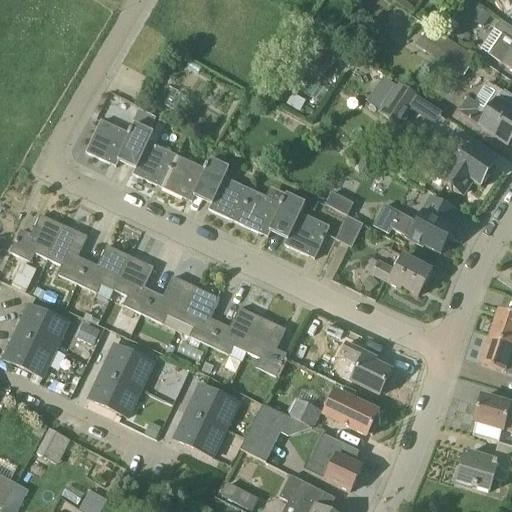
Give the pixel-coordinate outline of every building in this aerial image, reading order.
[(483,29),(491,17),(477,8),(469,20),(483,29)] [(511,30),(500,23),(495,32),(504,38),(501,42),(499,41),(488,57),(500,64),(500,65),(511,72),(511,30)] [(415,48),(463,80),(476,60),(428,29),(415,48)] [(511,108),(511,101),(499,92),(487,84),(473,105),(468,101),(459,114),(491,136),(507,148),(511,140),(511,112),(510,111),(511,108)] [(398,86),(378,116),(399,130),(419,102),(419,100),(398,86)] [(138,112),(133,123),(150,131),(156,120),(138,112)] [(111,167),(126,135),(101,123),(86,155),(111,167)] [(149,145),(151,141),(153,136),(134,127),(132,132),(130,131),(128,136),(126,135),(111,167),(116,169),(121,158),(138,166),(133,177),(136,179),(152,146),(149,145)] [(495,166),(478,155),(467,147),(466,148),(451,137),(438,156),(449,164),(442,173),(437,169),(431,177),(459,197),(471,182),(480,188),(495,166)] [(162,191),(177,158),(152,146),(136,179),(162,191)] [(221,166),(226,155),(216,151),(212,162),(221,166)] [(187,203),(202,170),(177,158),(162,191),(187,203)] [(206,172),(202,170),(187,203),(192,205),(197,193),(214,201),(208,212),(213,214),(227,183),(224,181),(229,171),(210,162),(206,172)] [(238,226),(253,195),(227,183),(213,214),(238,226)] [(267,240),(273,229),(281,208),(266,201),(253,195),(238,226),(263,238),(267,240)] [(347,218),(353,206),(332,195),(325,207),(347,218)] [(286,198),(281,208),(273,229),(289,236),(300,217),(301,214),(304,206),(286,198)] [(448,228),(455,214),(456,212),(430,199),(416,225),(384,208),(373,229),(388,237),(391,233),(422,249),(423,247),(440,256),(453,231),(448,228)] [(315,213),(319,204),(309,200),(305,209),(315,213)] [(314,262),(329,230),(300,217),(289,236),(284,248),(289,250),(314,262)] [(33,255),(48,262),(50,257),(64,229),(40,218),(31,238),(21,233),(10,256),(29,265),(30,261),(33,255)] [(353,222),(347,218),(335,242),(351,250),(363,226),(353,222)] [(57,276),(77,286),(88,264),(78,259),(87,239),(64,229),(50,257),(48,262),(61,268),(57,276)] [(114,293),(116,289),(130,259),(106,248),(97,268),(88,264),(77,286),(96,294),(100,286),(114,293)] [(123,308),(143,317),(154,295),(144,290),(153,270),(130,259),(116,289),(114,293),(127,299),(123,308)] [(431,274),(414,264),(403,259),(395,273),(377,263),(370,276),(400,292),(402,289),(418,298),(431,274)] [(31,283),(21,279),(16,277),(11,288),(26,295),(31,283)] [(180,324),(183,318),(196,290),(173,279),(163,299),(154,295),(143,317),(163,327),(167,318),(180,324)] [(379,287),(371,279),(362,287),(369,295),(379,287)] [(42,302),(46,294),(36,290),(33,297),(42,302)] [(190,338),(210,348),(220,326),(210,321),(219,301),(196,290),(183,318),(180,324),(193,330),(190,338)] [(17,335),(55,353),(68,325),(30,307),(17,335)] [(247,355),(249,350),(262,321),(239,310),(229,330),(220,326),(210,348),(229,357),(233,348),(247,355)] [(490,340),(511,347),(511,316),(499,312),(490,340)] [(128,339),(133,325),(119,319),(113,332),(128,339)] [(92,320),(90,324),(97,328),(99,323),(92,320)] [(262,321),(249,350),(247,355),(260,361),(255,370),(276,380),(287,357),(276,352),(286,332),(262,321)] [(93,348),(100,333),(83,325),(76,340),(93,348)] [(42,380),(55,353),(17,335),(4,362),(42,380)] [(511,377),(511,347),(490,340),(481,367),(511,377)] [(102,374),(140,392),(153,364),(115,346),(102,374)] [(350,383),(362,389),(380,398),(381,395),(384,396),(387,388),(385,387),(391,373),(375,365),(377,361),(345,346),(339,359),(358,369),(350,383)] [(165,355),(171,358),(174,351),(169,349),(165,355)] [(210,377),(210,376),(213,369),(204,365),(201,373),(210,377)] [(140,392),(102,374),(89,402),(127,420),(140,392)] [(238,405),(200,387),(187,415),(225,433),(238,405)] [(378,415),(360,406),(353,403),(356,397),(345,391),(342,396),(335,392),(332,397),(330,398),(329,399),(327,400),(326,402),(325,403),(324,405),(324,407),(324,409),(324,411),(324,413),(322,417),(366,439),(378,415)] [(511,407),(501,404),(482,399),(474,424),(476,425),(472,437),(497,444),(500,435),(503,436),(504,434),(511,436),(511,407)] [(287,419),(313,432),(321,415),(296,402),(287,419)] [(264,465),(280,435),(287,421),(262,409),(240,452),(264,465)] [(174,442),(193,451),(212,460),(225,433),(187,415),(174,442)] [(155,441),(161,429),(150,424),(144,436),(155,441)] [(49,454),(59,436),(50,432),(50,431),(36,457),(37,457),(45,461),(49,454)] [(325,482),(332,486),(350,494),(362,470),(354,466),(360,454),(322,436),(314,454),(310,462),(327,470),(324,476),(327,478),(325,482)] [(511,450),(498,446),(493,464),(465,456),(457,484),(491,493),(494,483),(505,486),(508,475),(511,475),(511,450)] [(324,511),(321,510),(328,497),(290,477),(279,500),(287,504),(283,511),(324,511)] [(0,511),(3,511),(12,497),(17,488),(0,478),(0,511)] [(252,511),(258,502),(227,486),(220,499),(245,511),(252,511)] [(12,497),(3,511),(17,511),(23,502),(12,497)] [(102,511),(104,510),(85,499),(79,511),(80,511),(102,511)] [(139,506),(135,511),(160,511),(162,508),(151,502),(146,510),(139,506)]
